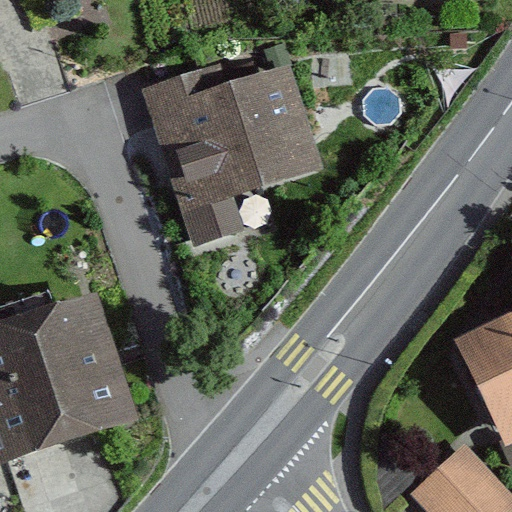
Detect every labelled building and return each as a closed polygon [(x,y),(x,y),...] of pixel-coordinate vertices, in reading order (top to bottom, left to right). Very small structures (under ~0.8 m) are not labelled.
[(198,242),(235,231),(220,186),(301,160),(277,88),(212,108),(203,80),(151,97),(198,242)] [(0,343),(0,420),(10,450),(119,414),(86,315),(0,343)] [(507,426),(511,423),(511,328),(470,349),(507,426)] [(421,494),(437,511),(504,511),(510,507),(462,455),(421,494)] [(0,511),(16,511),(0,462),(0,511)]
